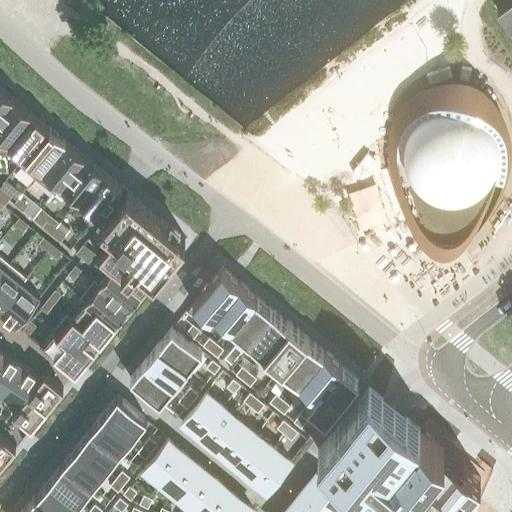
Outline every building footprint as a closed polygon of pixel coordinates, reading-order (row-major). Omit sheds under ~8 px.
[(511,0),(507,0),(496,9),(511,30),(511,0)] [(487,99),(483,92),(482,89),(479,86),(477,83),(475,81),(472,79),(469,77),(466,75),(463,74),(460,72),(457,71),(453,71),(450,71),(446,71),(443,71),(439,71),(425,75),(411,80),(407,82),(404,83),(400,85),(397,88),(394,90),(391,92),(388,95),(386,98),(383,102),(380,106),(378,110),(376,115),(374,119),(373,124),(371,128),(370,133),(370,138),(369,143),(369,148),(370,152),(370,157),(371,162),(372,167),(375,178),(377,182),(387,209),(390,216),(391,220),(393,224),(395,227),(397,231),(399,234),(402,237),(405,240),(408,242),(411,245),(415,247),(419,249),(422,250),(426,251),(429,251),(432,251),(436,250),(439,250),(442,249),(445,247),(448,246),(451,244),(456,239),(462,234),(467,228),(472,222),(477,216),(482,210),(486,204),(490,198),(493,193),(495,189),(498,184),(499,179),(501,174),(502,169),(503,164),(504,159),(504,154),(504,149),(500,133),(499,130),(497,126),(494,118),(487,99)] [(0,110),(12,96),(0,86),(0,110)] [(30,111),(12,96),(0,110),(0,134),(7,140),(30,111)] [(49,126),(30,111),(7,140),(25,155),(49,126)] [(65,139),(49,126),(25,155),(41,169),(65,139)] [(83,154),(65,139),(41,169),(60,184),(83,154)] [(102,170),(83,154),(60,184),(78,199),(102,170)] [(98,215),(122,186),(102,170),(78,199),(98,215)] [(0,190),(0,196),(6,201),(11,195),(2,188),(0,190)] [(183,239),(185,237),(126,189),(95,227),(128,254),(122,262),(128,267),(134,259),(154,275),(183,239)] [(13,203),(23,210),(28,204),(18,196),(13,203)] [(14,223),(23,230),(28,224),(19,216),(14,223)] [(310,216),(292,236),(354,292),(372,273),(310,216)] [(41,225),(51,233),(56,227),(46,219),(41,225)] [(56,227),(51,233),(60,241),(65,234),(56,227)] [(141,290),(154,275),(134,259),(128,267),(122,262),(128,254),(95,227),(95,228),(111,241),(99,256),(141,290)] [(474,256),(490,239),(481,231),(465,249),(474,256)] [(38,242),(47,250),(52,244),(43,236),(38,242)] [(82,257),(89,248),(83,243),(75,252),(82,257)] [(56,257),(61,251),(52,244),(47,250),(56,257)] [(82,257),(88,262),(95,253),(89,248),(82,257)] [(98,283),(127,307),(141,290),(99,256),(98,257),(111,268),(98,283)] [(75,264),(67,273),(73,278),(81,269),(75,264)] [(215,309),(238,280),(220,266),(193,299),(211,314),(215,309)] [(0,307),(21,282),(4,268),(0,273),(0,307)] [(255,294),(238,280),(215,309),(232,323),(255,294)] [(39,296),(21,282),(0,307),(0,312),(15,325),(39,296)] [(85,300),(114,324),(127,307),(98,283),(85,300)] [(47,297),(54,302),(61,293),(55,288),(47,297)] [(255,294),(232,323),(249,337),(272,308),(255,294)] [(46,312),(54,302),(47,297),(40,307),(46,312)] [(85,300),(71,317),(100,340),(114,324),(85,300)] [(289,321),(272,308),(249,337),(266,351),(289,321)] [(71,317),(58,332),(52,328),(52,329),(86,357),(100,340),(71,317)] [(22,329),(28,334),(35,325),(29,320),(22,329)] [(289,321),(266,351),(282,364),(306,335),(289,321)] [(193,337),(199,329),(192,323),(185,331),(193,337)] [(185,366),(199,350),(171,327),(158,343),(157,342),(157,343),(185,366)] [(86,357),(52,329),(40,344),(74,372),(86,357)] [(306,335),(282,364),(300,378),(323,349),(307,336),(306,335)] [(202,344),(209,350),(216,342),(208,336),(202,344)] [(216,342),(209,350),(217,357),(223,349),(216,342)] [(172,383),(185,366),(157,343),(143,360),(172,383)] [(225,357),(231,362),(241,350),(234,345),(225,357)] [(323,349),(300,378),(316,392),(340,363),(323,349)] [(0,392),(1,394),(22,362),(4,351),(0,356),(0,392)] [(213,373),(220,365),(212,359),(205,366),(213,373)] [(158,400),(172,383),(143,360),(143,361),(130,377),(158,400)] [(1,394),(17,404),(11,411),(12,412),(29,392),(45,372),(43,371),(41,375),(22,362),(1,394)] [(326,416),(358,377),(340,363),(316,392),(308,402),(326,416)] [(249,371),(241,365),(234,373),(242,379),(249,371)] [(242,379),(250,386),(256,377),(249,371),(242,379)] [(62,387),(45,372),(29,392),(46,407),(62,387)] [(233,392),(240,384),(232,378),(226,386),(233,392)] [(184,393),(192,400),(198,392),(190,385),(184,393)] [(369,388),(319,449),(396,511),(462,511),(478,477),(404,417),(369,388)] [(249,391),(243,399),(250,406),(257,398),(249,391)] [(29,392),(12,412),(30,426),(46,407),(29,392)] [(184,393),(178,401),(186,407),(192,400),(184,393)] [(205,393),(182,421),(199,434),(222,406),(205,393)] [(275,393),(268,401),(276,407),(283,399),(275,393)] [(132,435),(145,418),(116,394),(102,411),(132,435)] [(257,398),(250,406),(258,412),(264,404),(257,398)] [(283,399),(276,407),(284,413),(290,405),(283,399)] [(222,406),(199,434),(216,448),(239,420),(222,406)] [(132,435),(102,411),(89,428),(118,452),(132,435)] [(293,421),(300,427),(307,419),(299,413),(293,421)] [(283,419),(276,427),(284,433),(290,425),(283,419)] [(255,433),(239,420),(216,448),(232,462),(255,433)] [(290,425),(284,433),(291,439),(298,431),(290,425)] [(105,468),(118,452),(89,428),(75,444),(105,468)] [(0,463),(13,447),(15,445),(0,432),(0,463)] [(232,462),(249,475),(272,447),(255,433),(232,462)] [(149,436),(142,444),(151,450),(157,443),(149,436)] [(162,480),(185,452),(168,439),(145,467),(162,480)] [(75,444),(61,461),(91,485),(105,468),(75,444)] [(142,444),(136,451),(144,458),(151,450),(142,444)] [(272,447),(249,475),(266,489),(289,461),(272,447)] [(178,494),(201,466),(185,452),(162,480),(178,494)] [(77,502),(91,485),(61,461),(48,478),(77,502)] [(195,508),(218,479),(201,466),(178,494),(195,508)] [(115,477),(123,484),(129,476),(121,470),(115,477)] [(317,472),(284,511),(336,511),(348,497),(317,472)] [(117,491),(123,484),(115,477),(109,485),(117,491)] [(69,511),(77,502),(48,478),(34,494),(34,495),(49,507),(55,511),(69,511)] [(218,479),(195,508),(200,511),(219,511),(235,493),(218,479)] [(130,499),(136,492),(128,485),(122,493),(130,499)] [(44,511),(49,507),(34,495),(34,494),(33,493),(18,511),(44,511)] [(247,511),(252,507),(235,493),(219,511),(247,511)] [(138,503),(148,508),(152,499),(143,494),(138,503)] [(121,511),(127,503),(119,497),(113,504),(121,511)] [(100,511),(102,510),(94,503),(88,511),(89,511),(100,511)]
